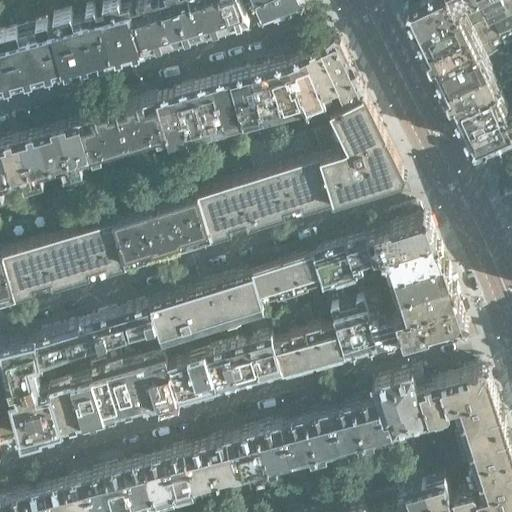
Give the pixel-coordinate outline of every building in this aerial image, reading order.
[(111,51),(99,10),(95,0),(91,0),(87,1),(90,13),(82,15),(94,55),(94,56),(111,51)] [(128,46),(113,0),(104,0),(107,8),(99,10),(111,51),(128,46)] [(145,41),(132,1),(123,4),(122,0),(113,0),(128,46),(145,41)] [(173,33),(160,0),(131,0),(132,1),(145,41),(158,38),(157,37),(162,36),(162,37),(165,36),(165,35),(173,33)] [(203,25),(192,0),(160,0),(173,33),(173,34),(203,25)] [(231,17),(224,0),(192,0),(203,25),(231,17)] [(243,0),(224,0),(231,17),(250,12),(243,0)] [(243,0),(250,12),(281,0),(243,0)] [(456,4),(454,0),(406,0),(406,4),(415,22),(415,23),(456,4)] [(511,37),(511,2),(511,0),(484,0),(505,41),(511,37)] [(424,43),(471,21),(463,3),(459,2),(456,4),(415,23),(415,24),(416,24),(424,42),(424,43)] [(94,55),(82,15),(73,17),(70,6),(62,8),(77,60),(94,55)] [(77,60),(62,8),(54,10),(57,22),(49,24),(60,65),(77,60)] [(60,65),(49,24),(46,16),(26,21),(40,70),(60,65)] [(434,61),(483,38),(486,37),(477,18),(471,21),(424,43),(425,44),(425,43),(434,61)] [(40,70),(26,21),(5,27),(19,76),(40,70)] [(0,80),(19,76),(5,27),(0,28),(0,80)] [(303,45),(288,52),(305,96),(310,106),(311,109),(315,120),(328,117),(324,102),(330,101),(347,93),(366,84),(340,32),(334,30),(320,37),(303,45)] [(444,83),(509,52),(505,41),(499,30),(433,62),(444,83)] [(305,96),(288,52),(269,57),(284,102),(305,96)] [(453,101),(511,72),(511,58),(509,52),(444,83),(453,100),(452,101),(453,101)] [(284,102),(269,57),(250,63),(264,107),(284,102)] [(264,107),(250,63),(231,68),(244,113),(264,107)] [(244,113),(231,68),(213,73),(225,118),(244,113)] [(507,99),(509,93),(511,91),(511,72),(453,101),(453,102),(462,120),(462,121),(507,99)] [(225,118),(213,73),(194,78),(206,123),(225,118)] [(206,123),(194,78),(175,83),(187,128),(206,123)] [(187,128),(175,83),(156,88),(166,126),(168,133),(187,128)] [(388,129),(367,86),(366,84),(347,93),(330,101),(324,102),(328,117),(335,115),(343,140),(388,129)] [(148,131),(166,126),(156,88),(79,110),(90,148),(123,138),(133,172),(140,169),(157,163),(148,131)] [(511,91),(509,93),(507,99),(462,121),(471,138),(470,141),(477,144),(478,141),(511,126),(511,91)] [(315,120),(311,109),(289,115),(293,126),(309,122),(315,120)] [(90,148),(79,110),(58,116),(72,167),(82,164),(79,151),(90,148)] [(343,140),(335,115),(328,117),(315,120),(309,122),(317,147),(343,140)] [(72,167),(58,116),(39,122),(49,159),(59,157),(63,170),(72,167)] [(49,159),(39,122),(19,128),(33,178),(43,175),(40,162),(49,159)] [(272,132),(269,122),(248,128),(250,135),(249,135),(250,138),(270,133),(272,132)] [(231,140),(229,133),(227,127),(209,132),(210,138),(212,145),(231,140)] [(33,178),(19,128),(0,133),(0,135),(10,171),(20,168),(24,181),(33,178)] [(250,135),(248,128),(229,133),(231,140),(249,135),(250,135)] [(388,129),(343,140),(317,147),(330,191),(399,169),(401,170),(404,162),(388,129)] [(272,141),(270,133),(250,138),(253,147),(272,141)] [(10,171),(0,135),(0,187),(4,186),(1,173),(10,171)] [(212,145),(210,138),(191,143),(193,151),(212,145)] [(193,151),(191,143),(172,148),(174,156),(193,151)] [(330,191),(317,147),(290,155),(304,199),(330,191)] [(304,199),(290,155),(267,162),(281,206),(304,199)] [(212,228),(198,184),(176,191),(166,160),(157,163),(140,169),(150,199),(113,210),(126,255),(212,228)] [(281,206),(267,162),(244,170),(257,214),(281,206)] [(257,214),(244,170),(198,184),(212,228),(257,214)] [(511,175),(503,179),(511,202),(511,175)] [(436,227),(430,210),(432,206),(425,202),(423,206),(422,206),(420,200),(417,198),(389,207),(391,216),(367,224),(375,250),(383,247),(382,244),(436,227)] [(126,255),(113,210),(58,227),(71,271),(126,255)] [(362,254),(375,250),(367,224),(345,231),(360,277),(368,274),(362,254)] [(71,271),(58,227),(4,243),(17,287),(71,271)] [(443,248),(440,241),(443,240),(441,233),(438,234),(436,227),(382,244),(383,247),(389,265),(443,248)] [(360,277),(345,231),(313,241),(323,274),(324,276),(339,271),(343,283),(360,277)] [(323,274),(313,241),(281,251),(293,289),(308,285),(306,279),(323,274)] [(0,291),(17,287),(4,243),(3,242),(0,243),(0,291)] [(451,269),(448,262),(451,261),(449,254),(446,255),(444,248),(443,248),(389,265),(396,287),(451,269)] [(293,289),(281,251),(253,262),(263,294),(277,288),(279,294),(293,289)] [(230,304),(260,295),(263,294),(253,262),(150,293),(158,318),(161,326),(202,313),(204,319),(232,310),(230,304)] [(459,290),(456,283),(460,281),(458,275),(454,276),(452,269),(451,269),(396,287),(403,308),(459,290)] [(379,337),(365,291),(340,298),(335,285),(328,288),(337,315),(346,346),(379,337)] [(401,331),(395,310),(388,312),(380,287),(365,291),(379,337),(401,331)] [(464,316),(468,309),(466,308),(460,290),(459,290),(403,308),(395,310),(401,331),(430,323),(462,315),(464,316)] [(158,318),(150,293),(122,302),(129,326),(158,318)] [(129,326),(122,302),(93,310),(100,335),(129,326)] [(100,335),(93,310),(64,319),(71,343),(100,335)] [(346,346),(337,315),(321,319),(319,314),(303,318),(315,355),(346,346)] [(315,355),(303,318),(286,323),(288,328),(272,333),(282,364),(315,355)] [(71,343),(64,319),(35,327),(42,352),(71,343)] [(282,364),(272,333),(270,326),(248,332),(260,370),(282,364)] [(62,423),(49,379),(39,382),(34,362),(44,359),(42,352),(35,327),(0,334),(0,342),(11,382),(15,381),(17,387),(10,389),(22,434),(62,423)] [(260,370),(248,332),(226,338),(238,376),(260,370)] [(217,382),(206,349),(191,353),(187,336),(165,342),(167,347),(180,392),(217,382)] [(238,376),(226,338),(205,344),(206,349),(217,382),(238,376)] [(121,408),(109,363),(104,344),(86,349),(91,367),(103,412),(121,408)] [(180,392),(167,347),(145,353),(157,398),(180,392)] [(157,398),(145,353),(124,358),(136,403),(157,398)] [(136,403),(124,358),(109,363),(121,407),(136,403)] [(511,435),(488,362),(488,361),(488,360),(487,360),(486,359),(485,358),(484,358),(482,358),(481,359),(423,374),(420,370),(421,369),(422,369),(422,367),(423,366),(423,365),(422,364),(422,363),(421,362),(420,361),(418,361),(416,361),(373,373),(377,387),(385,411),(388,410),(392,420),(395,431),(415,426),(423,451),(418,452),(425,473),(437,511),(495,511),(511,507),(511,435)] [(103,412),(91,367),(70,373),(82,418),(103,412)] [(82,418),(70,373),(49,379),(62,423),(82,418)] [(392,420),(388,410),(385,411),(377,387),(353,394),(364,437),(372,435),(370,426),(392,420)] [(364,437),(353,394),(329,400),(338,435),(355,431),(357,439),(364,437)] [(338,435),(329,400),(304,407),(316,450),(324,448),(321,440),(338,435)] [(316,450),(304,407),(280,413),(290,448),(306,444),(309,452),(316,450)] [(290,448),(280,413),(256,420),(268,463),(276,461),(273,453),(290,448)] [(5,423),(0,423),(0,439),(0,440),(0,439),(0,437),(18,433),(14,416),(6,418),(4,419),(5,423)] [(268,463),(256,420),(232,426),(242,461),(258,457),(261,465),(268,463)] [(242,461),(232,426),(208,433),(220,476),(227,474),(225,466),(242,461)] [(220,476),(208,433),(184,439),(194,474),(210,470),(212,478),(220,476)] [(194,474),(184,439),(164,445),(176,489),(185,487),(184,483),(195,480),(194,474)] [(176,489),(164,445),(144,450),(155,491),(166,488),(167,492),(176,489)] [(155,491),(144,450),(124,456),(136,500),(145,498),(144,494),(155,491)] [(136,500),(124,456),(104,461),(115,502),(127,499),(128,502),(136,500)] [(115,502),(104,461),(84,466),(96,511),(105,508),(104,505),(115,502)] [(92,511),(96,511),(84,466),(64,472),(75,511),(77,511),(87,509),(87,511),(92,511)] [(75,511),(64,472),(45,477),(54,511),(75,511)] [(437,511),(425,473),(405,479),(406,484),(415,511),(437,511)] [(54,511),(45,477),(25,483),(33,511),(54,511)] [(33,511),(25,483),(5,488),(12,511),(33,511)] [(415,511),(406,484),(398,486),(402,498),(386,502),(388,511),(415,511)] [(12,511),(5,488),(0,489),(0,511),(12,511)] [(388,511),(386,502),(369,507),(366,495),(358,497),(362,511),(388,511)] [(362,511),(358,497),(350,499),(354,511),(348,511),(362,511)] [(337,511),(334,500),(309,507),(310,509),(310,511),(337,511)]
